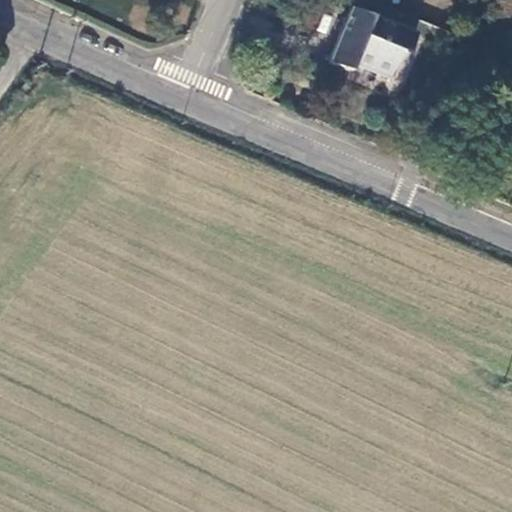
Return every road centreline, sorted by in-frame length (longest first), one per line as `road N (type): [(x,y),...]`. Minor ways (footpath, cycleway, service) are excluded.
road 1 (tertiary): [(183,96),(511,235)]
road 2 (tertiary): [(40,34),(183,96)]
